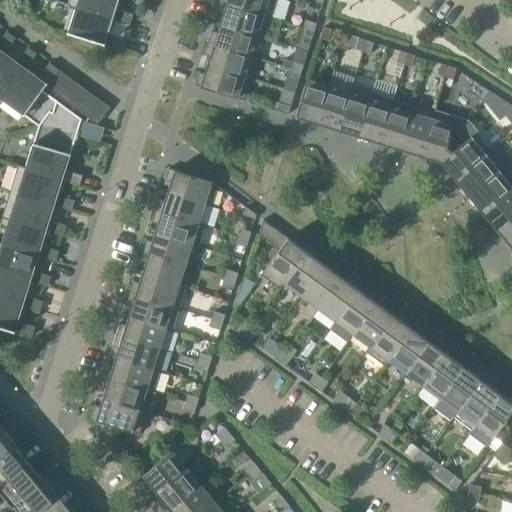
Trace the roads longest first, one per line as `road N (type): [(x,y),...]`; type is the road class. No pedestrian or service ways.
road 1 (residential): [(139,119),(44,410)]
road 2 (residential): [(139,119),(0,17)]
road 3 (residential): [(44,410),(51,434),(114,511)]
road 4 (residential): [(175,0),(139,119)]
